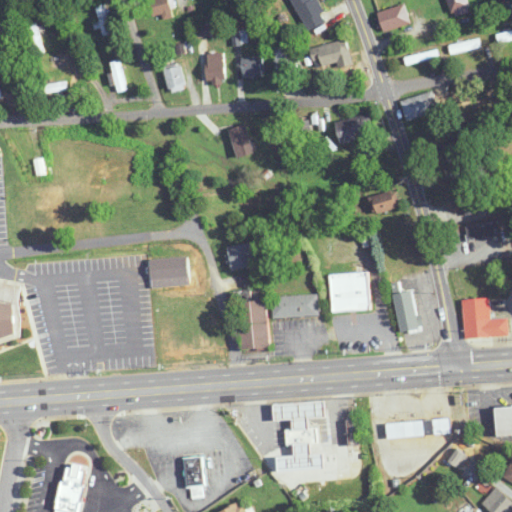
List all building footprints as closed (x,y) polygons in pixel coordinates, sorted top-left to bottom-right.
[(163,13),(164,18),(174,16),(170,0),(148,0),(152,15),(163,13)] [(326,23),(316,0),(293,0),(306,31),(326,23)] [(447,0),(451,16),(470,12),(467,0),(447,0)] [(511,15),(511,2),(501,2),(501,16),(511,15)] [(112,34),(105,3),(97,5),(103,35),(112,34)] [(384,32),(411,24),(405,4),(378,13),(384,32)] [(44,52),(35,22),(27,25),(36,54),(44,52)] [(196,36),(210,36),(210,25),(196,25),(196,36)] [(234,45),(248,42),(246,30),(232,32),(234,45)] [(499,43),(511,40),(511,30),(497,34),(499,43)] [(482,48),(480,39),(450,46),(452,55),(482,48)] [(318,72),(353,63),(346,40),(312,49),(318,72)] [(272,48),(280,76),(300,70),(292,42),(272,48)] [(405,56),(407,65),(439,58),(438,50),(405,56)] [(208,53),(208,84),(225,84),(225,53),(208,53)] [(263,57),(243,57),(243,77),(263,77),(263,57)] [(110,62),(119,92),(127,90),(118,60),(110,62)] [(187,88),(180,64),(164,69),(171,93),(187,88)] [(36,85),(37,94),(68,91),(67,82),(36,85)] [(439,111),(433,91),(401,101),(408,121),(439,111)] [(380,154),(370,114),(336,122),(341,144),(362,139),(366,157),(380,154)] [(313,138),(308,120),(291,125),(296,143),(313,138)] [(229,130),(238,159),(255,153),(249,136),(255,134),(252,123),(229,130)] [(442,149),(455,171),(472,160),(460,139),(442,149)] [(480,210),(471,182),(453,188),(463,216),(480,210)] [(369,197),(375,214),(401,206),(396,189),(369,197)] [(468,240),(498,236),(496,221),(466,225),(468,240)] [(259,266),(255,242),(227,247),(231,271),(259,266)] [(391,258),(394,275),(418,270),(415,253),(391,258)] [(133,270),(146,270),(146,255),(133,255),(133,270)] [(371,311),(370,272),(331,273),(332,312),(371,311)] [(19,279),(0,279),(0,343),(20,343),(19,279)] [(394,293),(402,332),(420,328),(412,290),(394,293)] [(320,316),(319,295),(274,296),(274,317),(320,316)] [(508,318),(491,319),(489,298),(463,299),(465,338),(510,336),(508,318)] [(271,349),(267,299),(239,301),(243,352),(271,349)] [(161,358),(225,354),(224,329),(208,330),(206,303),(158,306),(161,358)] [(279,472),(325,468),(324,453),(314,453),(313,444),(320,444),(318,427),(310,428),(309,418),(326,417),(325,401),(274,405),(275,421),(292,420),(293,429),(286,430),(287,447),(294,446),(295,455),(277,456),(279,472)] [(511,406),(497,407),(498,436),(511,435),(511,406)] [(452,434),(451,419),(387,422),(388,438),(452,434)] [(348,420),(349,444),(359,444),(359,420),(348,420)] [(189,499),(207,497),(203,457),(186,458),(189,499)] [(79,511),(88,468),(66,463),(56,511),(79,511)] [(509,511),(511,509),(511,501),(498,487),(486,500),(497,511),(509,511)] [(247,511),(241,501),(221,511),(247,511)]
